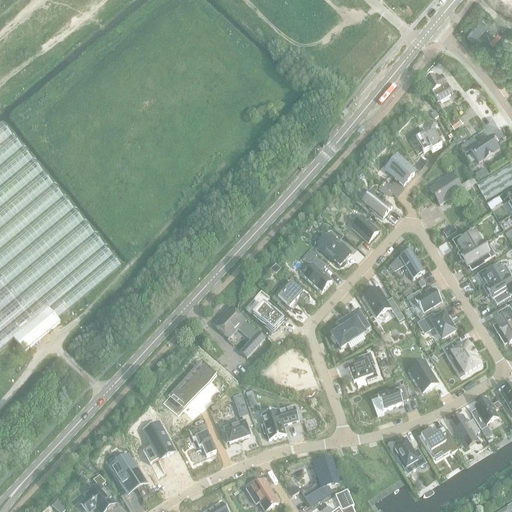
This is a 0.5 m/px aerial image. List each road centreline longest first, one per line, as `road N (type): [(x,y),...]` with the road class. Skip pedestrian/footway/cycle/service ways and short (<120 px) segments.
road 1 (secondary): [(18,485),(329,150),(432,26)]
road 2 (residential): [(505,373),(421,231),(410,224),(397,229),(308,328),(347,441)]
road 3 (residential): [(347,441),(430,417),(505,373)]
